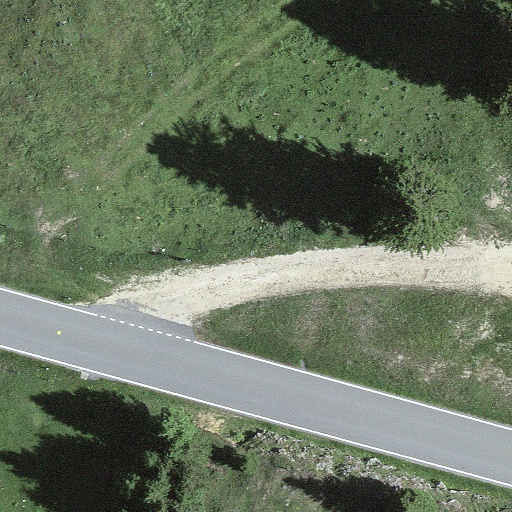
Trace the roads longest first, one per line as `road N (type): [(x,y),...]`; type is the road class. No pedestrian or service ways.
road 1 (tertiary): [(0,318),(511,459)]
road 2 (track): [(79,340),(191,300),(412,264),(511,291)]
